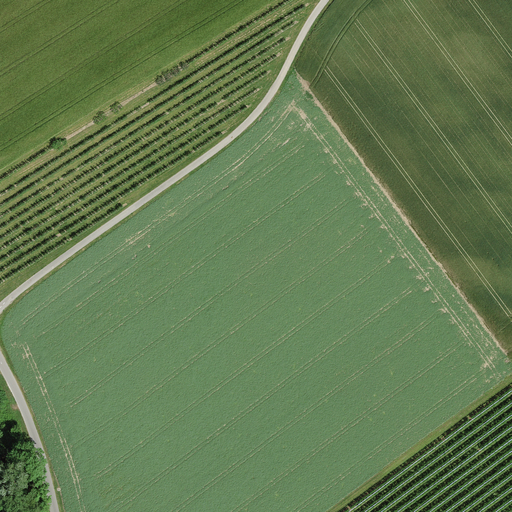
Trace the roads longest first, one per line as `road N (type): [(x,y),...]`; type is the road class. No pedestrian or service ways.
road 1 (track): [(325,0),(244,126),(0,307)]
road 2 (unclassified): [(0,359),(37,442),(55,511)]
